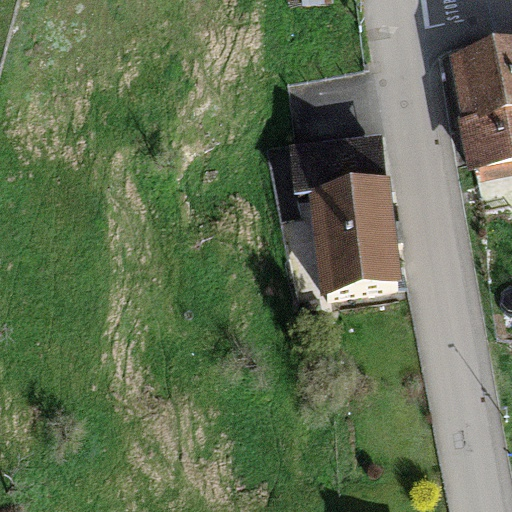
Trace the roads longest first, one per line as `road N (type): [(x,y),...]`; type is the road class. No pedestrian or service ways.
road 1 (residential): [(390,34),(480,511)]
road 2 (residential): [(511,8),(390,34)]
